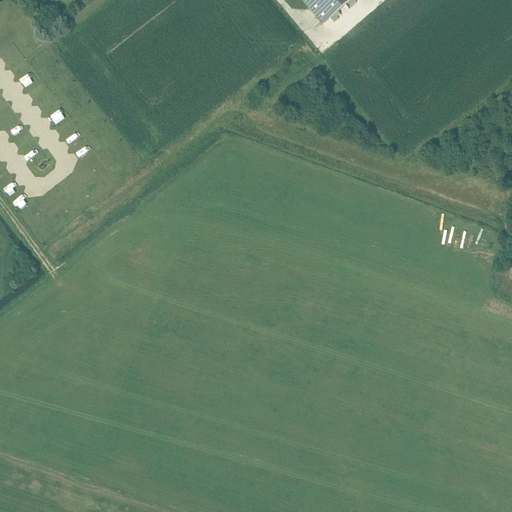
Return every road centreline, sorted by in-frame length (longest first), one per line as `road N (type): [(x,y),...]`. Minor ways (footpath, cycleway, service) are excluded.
road 1 (track): [(510,210),(232,110),(56,248),(36,249),(0,200)]
road 2 (track): [(0,72),(65,158),(45,185),(25,181)]
